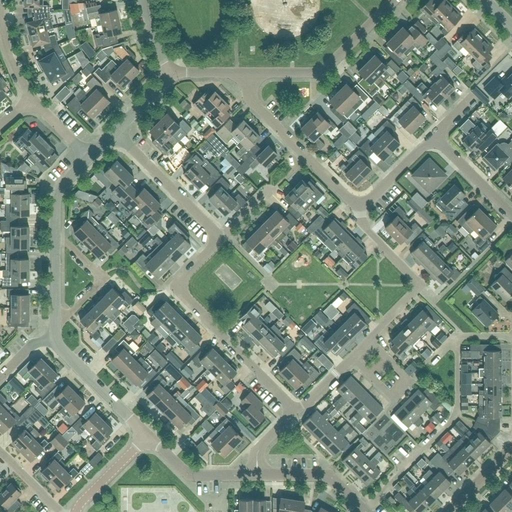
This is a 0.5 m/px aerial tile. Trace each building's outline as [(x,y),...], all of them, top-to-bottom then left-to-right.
[(48,2),(48,0),(24,0),(24,7),(35,7),(34,13),(49,12),(48,2)] [(435,25),(438,22),(452,8),(444,0),(442,0),(438,5),(433,0),(428,0),(419,10),(422,13),(423,12),(430,19),(435,25)] [(84,5),(70,6),(70,14),(84,14),(84,5)] [(96,26),(97,26),(118,21),(116,10),(104,12),(103,10),(101,11),(100,5),(85,8),(88,20),(95,18),(96,26)] [(452,8),(438,22),(444,27),(440,31),(444,36),(453,27),(452,25),(461,16),(452,8)] [(29,34),(46,30),(52,28),(49,12),(34,13),(36,20),(26,22),(29,34)] [(118,21),(97,26),(98,33),(93,34),(96,46),(117,42),(115,34),(121,33),(118,21)] [(421,34),(425,30),(416,21),(412,25),(421,34)] [(417,50),(425,41),(409,25),(404,29),(402,27),(401,28),(399,26),(393,32),(395,34),(394,35),(410,51),(414,47),(417,50)] [(469,52),(483,38),(474,29),(464,38),(461,35),(452,45),(457,51),(463,46),(469,52)] [(47,36),(46,30),(29,34),(32,46),(42,43),(44,50),(57,44),(54,35),(47,36)] [(410,51),(394,35),(386,44),(393,51),(389,56),(398,65),(406,57),(405,56),(410,51)] [(438,51),(446,42),(441,37),(433,46),(436,49),(438,51)] [(483,38),(469,52),(476,59),(470,64),(476,70),(474,72),(479,77),(490,66),(485,62),(487,61),(482,56),(492,47),(483,38)] [(113,51),(125,48),(123,42),(111,46),(113,51)] [(447,43),(446,42),(438,51),(436,49),(433,53),(439,59),(451,48),(446,43),(447,43)] [(43,70),(44,71),(59,62),(56,56),(62,53),(57,44),(44,50),(47,55),(38,61),(39,62),(37,63),(42,71),(43,70)] [(127,49),(124,52),(123,50),(117,56),(123,62),(118,67),(130,79),(139,71),(130,62),(135,57),(127,49)] [(433,84),(445,97),(454,88),(445,79),(448,76),(439,68),(443,64),(441,61),(439,59),(433,53),(428,58),(436,66),(431,72),(438,79),(433,84)] [(374,55),(366,63),(378,76),(384,81),(389,75),(390,77),(399,69),(390,60),(386,64),(384,62),(383,64),(374,55)] [(447,56),(441,61),(443,64),(446,66),(450,70),(451,69),(456,65),(447,56)] [(59,62),(44,71),(50,81),(59,76),(62,82),(73,73),(65,59),(59,62)] [(130,79),(118,67),(111,59),(101,70),(98,67),(93,72),(105,83),(109,79),(111,81),(114,79),(122,87),(130,79)] [(378,76),(366,63),(357,72),(366,80),(361,86),(371,97),(379,88),(378,87),(384,81),(378,76)] [(80,87),(91,76),(85,69),(74,81),(80,87)] [(483,88),(494,98),(501,91),(507,97),(511,92),(511,72),(502,83),(500,80),(498,82),(494,77),(483,88)] [(84,92),(101,109),(108,101),(98,90),(102,86),(93,77),(85,84),(89,88),(84,92)] [(406,79),(402,84),(419,102),(423,98),(425,99),(428,96),(437,105),(445,97),(433,84),(428,89),(421,82),(415,88),(406,79)] [(337,92),(350,106),(355,110),(368,97),(358,87),(354,92),(345,84),(337,92)] [(397,91),(403,98),(408,93),(402,86),(397,91)] [(475,87),(475,86),(470,91),(471,92),(475,96),(480,101),(484,97),(475,87)] [(101,109),(84,92),(81,89),(66,105),(75,114),(80,108),(82,110),(84,108),(92,117),(101,109)] [(204,116),(221,99),(214,91),(211,94),(207,90),(193,105),(200,112),(204,116)] [(346,118),(355,110),(350,106),(337,92),(328,101),(334,106),(336,109),(332,113),(342,123),(346,118)] [(400,108),(417,125),(424,118),(417,110),(421,106),(411,96),(400,108)] [(182,108),(187,103),(184,99),(178,104),(182,108)] [(229,106),(221,99),(204,116),(215,127),(225,118),(221,114),(229,106)] [(486,119),(492,114),(483,104),(477,110),(486,119)] [(417,125),(400,108),(388,119),(398,129),(402,125),(410,132),(417,125)] [(372,113),(372,114),(380,122),(385,117),(384,116),(377,109),(376,109),(372,113)] [(309,120),(321,132),(326,128),(330,132),(336,126),(328,119),(326,121),(317,112),(309,120)] [(167,113),(158,122),(177,141),(178,141),(178,142),(181,139),(191,129),(182,119),(177,124),(167,113)] [(476,127),(467,118),(458,127),(467,136),(476,127)] [(502,131),(506,127),(499,119),(495,124),(502,131)] [(235,145),(251,129),(242,120),(235,127),(228,120),(215,133),(226,143),(230,139),(236,144),(235,145)] [(321,132),(309,120),(300,128),(309,137),(308,139),(319,150),(324,145),(316,137),(321,132)] [(378,139),(390,152),(399,143),(390,134),(395,129),(386,120),(378,129),(383,134),(378,139)] [(158,122),(149,131),(156,138),(151,142),(165,155),(177,141),(158,122)] [(190,127),(196,131),(199,126),(193,122),(190,127)] [(346,139),(351,135),(342,126),(337,130),(346,139)] [(478,145),(483,150),(496,137),(487,128),(483,132),(477,126),(476,127),(467,136),(463,140),(473,150),(478,145)] [(31,154),(45,140),(38,134),(37,136),(34,133),(33,134),(27,129),(13,143),(22,152),(25,149),(31,154)] [(251,129),(235,145),(239,149),(235,153),(244,161),(254,150),(250,146),(259,137),(251,129)] [(229,151),(212,133),(209,135),(206,139),(223,157),(228,152),(229,151)] [(390,152),(378,139),(375,137),(370,142),(368,139),(359,147),(368,157),(373,151),(382,160),(390,152)] [(355,146),(348,139),(344,143),(351,150),(355,146)] [(51,147),(45,140),(31,154),(28,158),(42,172),(56,158),(51,152),(52,151),(49,148),(51,147)] [(489,162),(487,164),(494,170),(507,157),(511,161),(511,159),(511,141),(511,140),(507,144),(505,143),(504,142),(502,142),(500,143),(499,144),(497,143),(483,157),(489,162)] [(206,144),(200,152),(212,163),(219,155),(206,144)] [(236,169),(241,175),(249,167),(252,169),(260,161),(264,166),(276,154),(268,145),(258,155),(254,150),(244,161),(236,169)] [(331,162),(340,154),(336,150),(327,158),(331,162)] [(348,163),(364,178),(371,171),(364,163),(368,159),(358,150),(347,161),(348,163)] [(177,161),(182,165),(190,156),(185,152),(177,161)] [(190,181),(203,169),(208,163),(197,152),(186,162),(190,166),(183,173),(190,181)] [(431,181),(441,171),(428,159),(412,176),(428,192),(435,185),(431,181)] [(103,165),(93,175),(102,183),(106,187),(112,181),(125,169),(116,160),(111,165),(107,169),(103,165)] [(6,178),(6,188),(17,188),(22,188),(26,188),(26,181),(23,181),(23,177),(18,177),(18,169),(0,162),(0,178),(6,178)] [(230,165),(227,162),(223,166),(220,169),(223,173),(230,165)] [(203,169),(190,181),(198,188),(205,181),(209,185),(220,175),(216,170),(208,163),(203,169)] [(357,186),(364,178),(348,163),(345,166),(343,164),(339,168),(357,186)] [(511,168),(502,179),(508,185),(507,185),(509,187),(510,186),(511,188),(511,168)] [(117,186),(111,192),(120,201),(133,187),(128,182),(130,181),(133,178),(125,169),(112,181),(117,186)] [(231,182),(237,174),(230,169),(224,176),(231,182)] [(209,189),(213,193),(208,198),(216,207),(228,195),(224,191),(230,186),(221,177),(209,189)] [(292,188),(310,206),(323,193),(313,183),(309,187),(301,179),(292,188)] [(456,203),(464,194),(454,185),(434,204),(451,220),(462,209),(456,203)] [(241,186),(237,190),(244,198),(248,194),(241,186)] [(133,187),(120,201),(134,214),(152,196),(143,188),(140,191),(139,192),(133,187)] [(17,188),(6,188),(4,188),(4,204),(6,204),(29,204),(29,203),(31,203),(31,198),(29,197),(29,194),(22,194),(22,188),(17,188)] [(310,206),(292,188),(284,197),(291,204),(287,209),(297,219),(310,206)] [(98,196),(78,190),(72,196),(91,202),(98,196)] [(228,195),(216,207),(224,215),(232,207),(236,211),(246,202),(238,194),(232,199),(228,195)] [(417,204),(423,200),(419,194),(413,197),(417,204)] [(152,196),(134,214),(138,218),(146,227),(155,218),(151,213),(155,209),(160,204),(152,196)] [(97,197),(91,203),(96,208),(102,202),(97,197)] [(6,210),(6,220),(18,221),(18,216),(29,216),(29,204),(6,204),(6,210)] [(384,228),(392,235),(404,224),(408,219),(403,215),(405,213),(397,206),(388,215),(392,219),(384,228)] [(473,229),(486,217),(477,208),(469,216),(465,212),(456,221),(464,229),(469,225),(473,229)] [(82,241),(94,228),(98,224),(90,216),(93,214),(88,209),(77,221),(81,225),(73,232),(82,241)] [(276,210),(268,218),(280,230),(285,225),(289,230),(297,222),(288,213),(283,218),(276,210)] [(111,212),(107,216),(115,224),(119,220),(111,212)] [(327,240),(343,224),(341,221),(339,223),(334,218),(331,221),(327,216),(312,231),(324,243),(327,240)] [(486,217),(473,229),(478,234),(472,241),(477,247),(476,248),(480,253),(490,243),(486,239),(488,236),(486,234),(495,225),(486,217)] [(280,230),(268,218),(261,225),(277,241),(285,234),(280,230)] [(18,221),(6,220),(6,221),(0,221),(0,232),(11,232),(11,237),(28,237),(28,227),(18,227),(18,221)] [(169,240),(182,253),(190,245),(181,236),(185,231),(175,221),(167,229),(173,236),(169,240)] [(404,224),(392,235),(399,243),(408,235),(412,239),(421,230),(414,222),(408,228),(404,224)] [(456,242),(465,232),(455,222),(450,227),(454,231),(450,236),(456,242)] [(299,233),(304,227),(299,223),(294,228),(299,233)] [(102,237),(107,232),(103,229),(98,224),(94,228),(82,241),(90,249),(102,236),(102,237)] [(346,226),(343,224),(327,240),(324,243),(331,251),(335,248),(349,233),(344,228),(346,226)] [(277,241),(261,225),(257,229),(256,228),(253,232),(254,233),(253,234),(265,246),(267,248),(272,243),(274,245),(278,249),(281,246),(277,242),(277,241)] [(135,235),(138,239),(141,236),(146,231),(142,227),(135,235)] [(102,236),(90,249),(98,257),(106,249),(110,254),(119,245),(111,236),(107,232),(102,237),(102,236)] [(434,244),(429,240),(427,242),(424,239),(426,237),(422,232),(410,244),(414,249),(409,253),(415,259),(413,260),(416,263),(430,249),(434,244)] [(342,255),(359,239),(356,237),(354,238),(349,233),(335,248),(338,251),(337,253),(341,257),(342,255)] [(265,246),(253,234),(245,241),(252,249),(248,253),(257,262),(264,255),(260,250),(265,246)] [(441,251),(450,239),(445,235),(435,247),(441,251)] [(6,243),(6,253),(18,253),(18,248),(28,248),(28,237),(11,237),(6,237),(6,243)] [(361,242),(359,239),(342,255),(341,257),(353,269),(366,256),(362,252),(365,249),(360,243),(361,242)] [(470,250),(473,243),(464,239),(461,246),(470,250)] [(182,253),(169,240),(165,245),(161,241),(158,245),(174,261),(182,253)] [(150,253),(166,269),(174,261),(158,245),(154,248),(150,253)] [(425,269),(439,254),(436,251),(434,253),(430,249),(416,263),(418,265),(420,264),(425,269)] [(18,253),(6,253),(6,270),(11,270),(28,270),(28,259),(18,259),(18,253)] [(166,269),(150,253),(145,257),(142,254),(134,262),(144,272),(148,268),(157,277),(166,269)] [(461,272),(469,261),(457,253),(450,263),(461,272)] [(431,278),(445,264),(441,260),(443,258),(439,254),(425,269),(430,274),(428,275),(431,278)] [(497,257),(494,254),(488,260),(492,263),(497,257)] [(490,264),(494,270),(502,265),(498,259),(490,264)] [(445,264),(431,278),(433,281),(435,279),(440,284),(443,281),(448,286),(459,274),(451,266),(449,268),(445,264)] [(505,300),(511,293),(511,284),(508,281),(511,277),(511,275),(504,267),(493,278),(495,280),(490,285),(505,300)] [(6,270),(2,270),(2,287),(18,287),(18,281),(28,281),(28,270),(11,270),(6,270)] [(477,295),(483,289),(472,277),(465,284),(477,295)] [(104,296),(116,308),(121,303),(126,307),(133,300),(124,291),(120,295),(112,287),(104,296)] [(11,307),(28,307),(28,295),(22,295),(22,289),(7,289),(7,299),(11,299),(11,307)] [(116,308),(104,296),(95,304),(112,320),(116,325),(120,321),(116,317),(120,312),(116,308)] [(486,326),(497,314),(479,296),(475,300),(478,303),(471,311),(486,326)] [(156,329),(159,325),(162,322),(174,310),(165,301),(162,304),(158,300),(146,312),(153,319),(149,322),(156,329)] [(139,315),(145,309),(137,301),(131,307),(139,315)] [(346,320),(359,332),(366,324),(359,317),(363,313),(353,303),(345,311),(350,316),(346,320)] [(112,320),(95,304),(87,312),(100,324),(102,327),(107,322),(109,324),(111,322),(112,320)] [(249,334),(261,321),(263,319),(259,315),(262,312),(254,304),(244,314),(248,318),(241,326),(249,334)] [(28,320),(28,307),(11,307),(11,316),(7,316),(7,326),(22,326),(22,320),(28,320)] [(420,307),(412,315),(425,328),(427,330),(430,330),(435,324),(437,325),(442,320),(432,311),(428,315),(420,307)] [(183,319),(174,310),(162,322),(159,325),(165,331),(168,334),(183,319)] [(100,324),(87,312),(79,320),(88,329),(86,331),(92,337),(89,339),(97,347),(103,341),(99,336),(100,335),(95,330),(100,324)] [(320,312),(300,333),(309,341),(328,320),(320,312)] [(403,321),(419,338),(427,330),(425,328),(412,315),(407,320),(405,319),(403,321)] [(252,340),(254,343),(269,329),(264,325),(267,323),(266,322),(269,319),(266,316),(263,319),(261,321),(249,334),(253,339),(252,340)] [(288,326),(292,322),(293,321),(287,316),(282,321),(287,327),(288,326)] [(338,327),(353,342),(355,339),(353,337),(359,332),(346,320),(344,317),(340,321),(343,323),(338,327)] [(183,319),(168,334),(177,343),(180,340),(192,328),(183,319)] [(415,342),(419,338),(403,321),(400,324),(402,326),(397,331),(409,343),(411,345),(415,342)] [(259,344),(264,349),(276,337),(277,337),(279,335),(279,334),(281,333),(273,325),(269,329),(254,343),(257,346),(259,344)] [(328,333),(331,335),(343,348),(348,342),(350,344),(353,342),(338,327),(334,332),(332,329),(328,333)] [(201,337),(192,328),(180,340),(186,346),(183,349),(190,356),(199,347),(195,343),(201,337)] [(412,346),(411,345),(409,343),(397,331),(389,339),(397,346),(392,350),(402,360),(410,353),(407,351),(412,346)] [(276,337),(264,349),(272,357),(279,350),(284,354),(294,344),(286,336),(283,338),(281,336),(279,334),(279,335),(277,337),(276,337)] [(343,348),(331,335),(326,339),(321,334),(313,342),(323,352),(328,348),(335,355),(343,348)] [(106,352),(117,341),(112,336),(101,348),(106,352)] [(441,343),(435,338),(430,343),(436,348),(441,343)] [(131,356),(135,352),(123,339),(114,348),(118,353),(111,360),(119,368),(131,356)] [(469,350),(478,351),(478,355),(483,355),(483,361),(500,361),(500,350),(499,350),(499,344),(469,344),(469,350)] [(207,368),(220,356),(211,348),(204,355),(200,351),(191,360),(199,367),(202,363),(207,368)] [(287,379),(303,364),(298,359),(301,356),(293,348),(283,358),(288,362),(279,371),(287,379)] [(127,376),(139,364),(144,360),(140,357),(136,361),(131,356),(119,368),(127,376)] [(220,356),(207,368),(203,372),(207,375),(210,371),(215,376),(228,364),(220,356)] [(423,361),(418,356),(413,361),(417,366),(423,361)] [(34,381),(48,366),(40,358),(30,368),(26,363),(17,372),(25,380),(27,377),(28,378),(32,380),(34,381)] [(327,359),(322,364),(327,368),(331,363),(327,359)] [(139,364),(127,376),(135,385),(143,377),(147,381),(156,372),(144,360),(139,364)] [(311,365),(310,366),(306,361),(303,364),(287,379),(295,388),(304,379),(309,383),(319,373),(311,365)] [(478,373),(500,372),(500,361),(483,361),(483,368),(478,368),(478,373)] [(181,373),(190,382),(201,372),(192,362),(181,373)] [(228,364),(215,376),(220,381),(217,385),(225,393),(234,384),(229,379),(236,372),(235,371),(237,369),(231,363),(229,365),(228,364)] [(169,374),(174,369),(169,364),(164,369),(169,374)] [(48,366),(34,381),(33,382),(37,386),(34,389),(42,397),(51,388),(46,384),(56,374),(48,366)] [(410,367),(405,372),(410,377),(415,371),(410,367)] [(483,384),(500,384),(500,372),(478,373),(478,377),(483,377),(483,384)] [(154,404),(166,391),(162,387),(166,383),(158,375),(149,383),(154,388),(146,395),(154,404)] [(337,400),(335,401),(338,404),(358,384),(350,376),(336,389),(341,395),(337,400)] [(12,378),(7,382),(19,395),(24,390),(12,378)] [(195,388),(199,391),(200,392),(204,388),(200,383),(195,388)] [(347,401),(352,406),(366,392),(358,384),(338,404),(341,407),(347,401)] [(500,384),(483,384),(483,390),(478,390),(478,395),(500,394),(500,384)] [(63,406),(76,393),(67,385),(58,394),(53,389),(42,400),(51,409),(59,402),(63,406)] [(232,392),(237,397),(244,390),(240,385),(232,392)] [(410,397),(423,411),(428,406),(433,411),(442,402),(427,387),(421,393),(418,389),(410,397)] [(162,412),(170,420),(187,403),(182,398),(189,391),(186,388),(180,394),(179,395),(162,412)] [(166,391),(154,404),(162,412),(179,395),(175,392),(171,396),(166,391)] [(254,426),(264,416),(255,407),(260,402),(250,392),(240,402),(246,408),(241,413),(254,426)] [(352,417),(355,419),(374,400),(366,392),(352,406),(357,411),(353,416),(352,417)] [(76,393),(63,406),(59,411),(64,416),(62,417),(70,425),(79,416),(74,412),(84,402),(76,393)] [(140,403),(147,398),(143,393),(136,397),(140,403)] [(478,406),(500,405),(500,394),(478,395),(478,406)] [(423,411),(410,397),(401,406),(419,425),(423,421),(418,416),(423,411)] [(13,408),(19,413),(27,403),(21,398),(13,408)] [(212,406),(216,409),(223,416),(228,411),(218,400),(213,405),(212,406)] [(374,400),(355,419),(351,423),(361,433),(365,429),(358,422),(363,417),(369,422),(382,408),(374,400)] [(208,416),(216,409),(212,406),(208,401),(200,409),(208,416)] [(187,403),(170,420),(179,428),(186,420),(190,425),(199,416),(191,407),(187,403)] [(342,408),(341,407),(338,404),(335,407),(334,408),(337,412),(338,411),(339,412),(342,408)] [(26,418),(35,409),(31,405),(21,415),(26,419),(26,418)] [(477,416),(475,421),(499,431),(499,417),(500,417),(500,405),(478,406),(478,407),(477,408),(477,412),(478,413),(478,416),(477,416)] [(419,425),(401,406),(390,417),(404,430),(412,422),(417,427),(419,425)] [(39,413),(35,409),(26,418),(32,424),(41,415),(39,413)] [(310,432),(328,414),(326,411),(321,416),(315,410),(301,424),(310,432)] [(14,412),(11,416),(6,411),(0,417),(0,430),(2,432),(9,425),(10,427),(20,417),(14,412)] [(436,424),(443,418),(437,411),(436,413),(435,412),(430,417),(436,424)] [(90,433),(103,420),(94,412),(84,422),(80,417),(71,426),(79,434),(85,428),(90,433)] [(328,414),(310,432),(318,440),(331,427),(326,421),(331,416),(328,414)] [(235,427),(226,418),(214,429),(220,434),(232,447),(242,438),(233,429),(235,427)] [(103,420),(90,433),(96,439),(90,445),(96,451),(106,441),(103,438),(112,429),(103,420)] [(464,433),(482,451),(490,443),(489,441),(499,431),(475,421),(472,427),(474,429),(471,432),(468,430),(464,433)] [(423,428),(428,433),(434,427),(429,422),(423,428)] [(331,427),(318,440),(326,448),(349,425),(346,423),(337,432),(331,427)] [(21,451),(39,433),(29,424),(12,442),(21,451)] [(349,425),(326,448),(334,457),(348,443),(342,437),(352,428),(349,425)] [(451,434),(457,428),(454,425),(448,431),(451,434)] [(50,441),(54,445),(63,437),(58,432),(50,441)] [(39,444),(34,439),(39,434),(39,433),(21,451),(30,460),(48,443),(44,439),(39,444)] [(474,458),(482,451),(464,433),(461,437),(457,441),(474,458)] [(232,447),(220,434),(214,440),(208,435),(203,440),(212,449),(214,447),(223,456),(232,447)] [(63,437),(54,445),(59,451),(68,442),(63,437)] [(350,469),(363,455),(358,450),(363,445),(364,447),(368,443),(362,437),(358,441),(360,442),(341,461),(350,469)] [(439,453),(446,448),(440,441),(434,446),(439,453)] [(449,449),(466,466),(474,458),(457,441),(452,445),(449,449)] [(80,443),(75,449),(81,455),(86,449),(80,443)] [(437,452),(433,457),(450,473),(454,469),(458,474),(466,466),(449,449),(441,457),(437,452)] [(49,480),(62,467),(65,464),(59,459),(62,457),(57,451),(48,460),(50,462),(41,471),(42,473),(40,475),(46,480),(48,479),(49,480)] [(88,462),(92,466),(102,457),(98,452),(88,462)] [(358,478),(377,459),(373,456),(369,461),(363,455),(350,469),(358,478)] [(446,477),(450,473),(433,457),(428,461),(438,471),(434,475),(428,469),(425,473),(442,490),(450,482),(446,477)] [(377,459),(358,478),(366,486),(380,472),(374,466),(379,461),(377,459)] [(84,475),(92,466),(88,462),(79,471),(84,475)] [(62,467),(49,480),(58,488),(67,479),(69,482),(78,472),(73,467),(67,473),(62,467)] [(423,486),(434,498),(442,490),(425,473),(421,476),(427,482),(423,486)] [(16,499),(21,493),(10,483),(0,493),(0,501),(3,505),(0,508),(3,511),(11,511),(20,503),(16,499)] [(420,483),(415,487),(413,485),(409,488),(427,506),(434,498),(423,486),(420,483)] [(420,511),(427,506),(409,488),(406,492),(411,498),(407,502),(406,500),(397,492),(393,496),(408,511),(410,511),(414,509),(417,511),(420,511)] [(511,495),(506,489),(504,488),(496,496),(510,509),(511,507),(511,495)] [(391,504),(395,501),(389,496),(386,499),(391,504)] [(507,511),(510,509),(496,496),(489,504),(490,505),(486,509),(488,511),(507,511)] [(289,511),(292,499),(280,497),(278,508),(272,507),(271,511),(289,511)] [(251,511),(252,499),(239,499),(239,511),(251,511)] [(252,499),(251,511),(264,511),(264,499),(252,499)] [(292,499),(289,511),(303,511),(302,511),(304,501),(292,499)]
